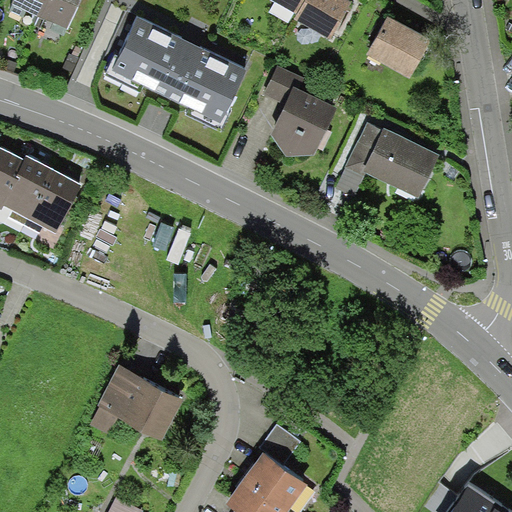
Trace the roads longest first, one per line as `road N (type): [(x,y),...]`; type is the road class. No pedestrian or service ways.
road 1 (tertiary): [(0,101),(57,118),(258,213),(358,264),(473,342)]
road 2 (residential): [(0,259),(136,318),(209,365),(226,423),(184,511)]
road 3 (residential): [(473,342),(502,309),(507,254),(463,0)]
